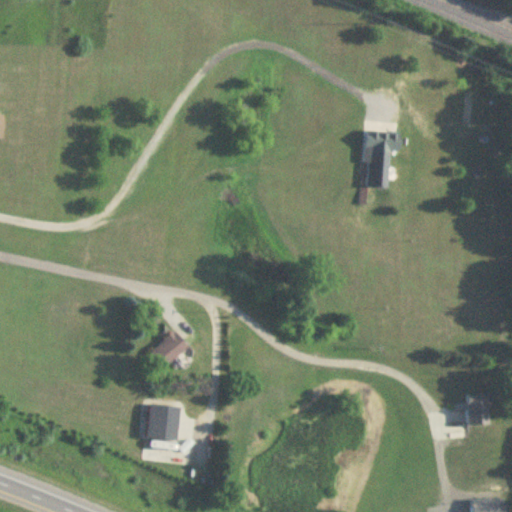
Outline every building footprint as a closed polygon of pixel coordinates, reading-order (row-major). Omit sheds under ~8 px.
[(385,189),(388,153),(398,154),(400,136),(362,132),(360,164),(367,165),(364,188),(385,189)] [(187,347),(172,331),(149,353),(164,369),(187,347)] [(487,396),(466,396),(466,426),(487,426),(487,396)] [(180,444),(146,439),(142,461),(176,466),(180,444)] [(503,511),(503,500),(468,500),(467,511),(503,511)]
